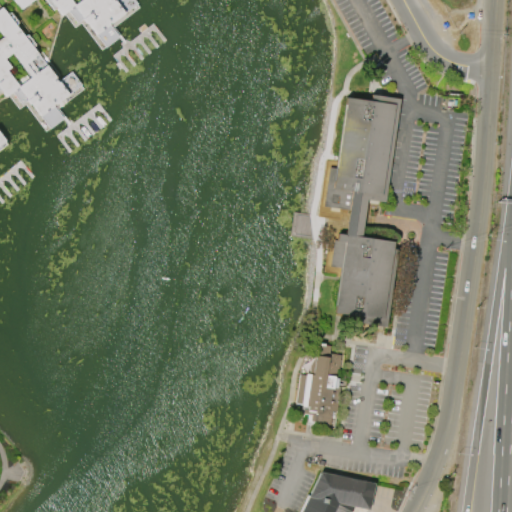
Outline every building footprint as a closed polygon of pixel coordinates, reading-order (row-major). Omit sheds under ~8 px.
[(112,0),(113,1),(114,0),(131,0),(135,4),(110,22),(108,24),(118,37),(105,46),(96,34),(86,22),(85,23),(82,19),(83,18),(74,6),(62,15),(50,0),(32,0),(22,9),(15,0),(112,0)] [(0,8),(2,7),(38,55),(25,64),(33,75),(46,65),(56,78),(55,79),(57,82),(70,72),(80,85),(55,104),(54,103),(52,105),(53,106),(40,116),(18,87),(6,97),(0,89),(0,38),(3,36),(0,31),(0,8)] [(366,200),(360,237),(393,241),(392,249),(398,249),(387,328),(332,320),(339,269),(329,267),(333,240),(336,241),(337,234),(344,235),(348,211),(323,208),(329,166),(335,167),(345,97),(369,101),(370,94),(399,98),(384,202),(366,200)] [(295,403),(301,366),(308,367),(312,344),(329,346),(328,353),(340,355),(336,380),(346,381),(345,389),(340,388),(337,410),(332,409),(329,425),(319,423),(319,426),(307,424),(309,414),(302,413),(303,409),(300,409),(301,404),(295,403)] [(301,511),(320,472),(374,484),(368,509),(353,508),(350,511),(301,511)]
